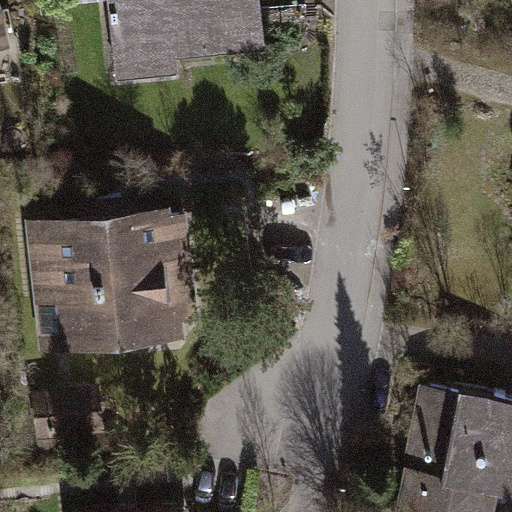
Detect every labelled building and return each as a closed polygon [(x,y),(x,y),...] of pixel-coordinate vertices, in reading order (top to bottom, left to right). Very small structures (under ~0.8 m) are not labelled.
[(0,0),(0,49),(11,47),(1,0),(0,0)] [(261,0),(108,0),(116,79),(179,71),(177,57),(267,48),(261,0)] [(171,202),(26,217),(39,348),(186,333),(184,320),(198,319),(187,211),(172,213),(171,202)] [(511,396),(414,379),(390,511),(490,511),(495,485),(511,488),(511,396)] [(93,381),(26,388),(31,435),(98,427),(93,381)] [(187,511),(187,503),(84,511),(187,511)]
